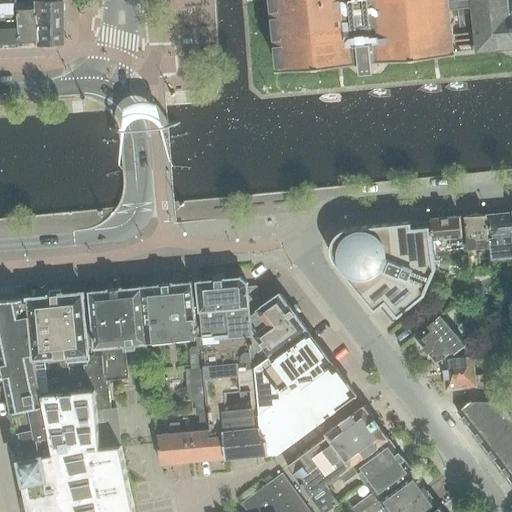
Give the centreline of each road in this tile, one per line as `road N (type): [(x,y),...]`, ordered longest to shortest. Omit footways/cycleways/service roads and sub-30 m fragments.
road 1 (secondary): [(0,246),(110,236),(137,222),(145,202),(140,137),(117,98)]
road 2 (residential): [(205,511),(395,375)]
road 3 (residential): [(511,188),(333,207),(298,240)]
road 4 (residential): [(500,511),(395,375)]
road 5 (residential): [(395,375),(298,240)]
